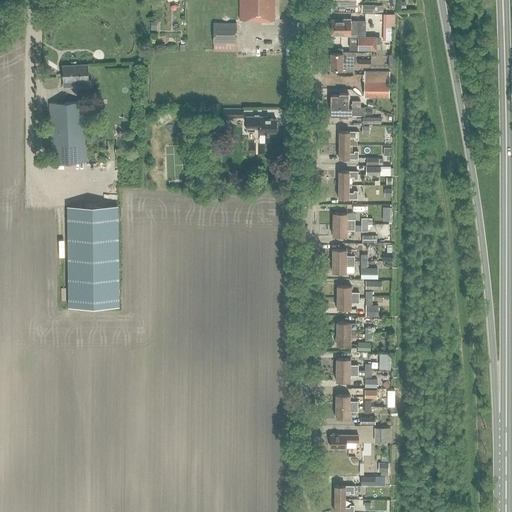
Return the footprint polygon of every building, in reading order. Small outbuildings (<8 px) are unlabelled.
[(239,0),(239,20),(274,21),(274,0),(239,0)] [(375,13),(375,4),(362,4),(362,13),(373,13),(375,13)] [(395,28),(395,14),(384,14),(383,28),(395,28)] [(351,21),(351,19),(343,19),(342,20),(331,20),(331,28),(358,28),(366,28),(366,21),(351,21)] [(236,49),(237,23),(214,22),(213,42),(221,43),(221,48),(236,49)] [(366,36),(366,28),(358,28),(331,28),(331,35),(342,35),(343,36),(351,36),(351,34),(358,34),(358,50),(376,50),(376,37),(365,37),(365,35),(366,36)] [(342,54),(331,53),(331,69),(345,70),(345,68),(354,68),(354,63),(356,63),(356,52),(342,52),(342,54)] [(88,82),(87,65),(62,66),(63,83),(88,82)] [(365,97),(390,97),(389,71),(364,71),(365,97)] [(331,95),(330,107),(360,107),(365,107),(368,107),(368,101),(352,101),(352,103),(350,104),(348,104),(349,93),(339,93),(339,95),(331,95)] [(86,162),(84,102),(50,103),(52,163),(86,162)] [(360,107),(330,107),(330,115),(339,115),(339,117),(348,117),(348,115),(365,115),(365,107),(360,107)] [(215,117),(213,122),(221,126),(223,121),(215,117)] [(269,132),(276,132),(276,119),(268,119),(268,117),(246,117),(246,129),(248,131),(254,131),(254,129),(259,129),(259,134),(269,134),(269,132)] [(193,120),(193,133),(203,133),(203,120),(193,120)] [(339,131),(339,145),(349,145),(357,145),(357,140),(358,140),(358,132),(349,131),(339,131)] [(339,145),(339,159),(358,159),(358,151),(354,151),(354,153),(349,153),(349,145),(339,145)] [(218,163),(219,155),(212,154),(211,162),(218,163)] [(380,174),(380,167),(366,167),(366,175),(380,176),(380,174)] [(380,174),(380,176),(390,176),(390,167),(380,167),(380,174)] [(339,171),(338,185),(349,185),(349,177),(354,177),(354,179),(358,179),(358,171),(339,171)] [(349,193),(349,185),(338,185),(338,199),(357,199),(358,191),(354,191),(353,193),(349,193)] [(101,206),(72,206),(72,254),(76,241),(89,242),(81,239),(81,235),(98,235),(83,231),(82,231),(85,221),(93,223),(96,216),(96,224),(97,224),(106,224),(106,214),(107,213),(107,208),(101,206)] [(111,303),(123,303),(122,206),(113,206),(113,208),(110,208),(110,215),(109,215),(109,220),(110,220),(110,225),(116,225),(116,231),(110,231),(110,242),(115,242),(115,251),(115,291),(111,291),(111,303)] [(333,213),(333,225),(355,225),(355,220),(347,219),(347,213),(333,213)] [(355,230),(355,225),(333,225),(333,236),(347,237),(347,230),(355,230)] [(332,249),(332,261),(354,261),(354,256),(346,256),(346,249),(332,249)] [(384,252),(384,260),(393,260),(393,252),(384,252)] [(332,261),(332,273),(354,273),(354,261),(332,261)] [(362,271),(362,278),(378,278),(378,269),(373,268),(373,271),(362,271)] [(366,289),(382,289),(382,281),(366,281),(366,289)] [(337,286),(337,297),(359,298),(359,292),(351,292),(351,286),(337,286)] [(359,303),(359,298),(337,297),(337,309),(351,309),(351,303),(359,303)] [(366,305),(366,316),(378,316),(378,305),(366,305)] [(337,322),(337,334),(356,334),(356,330),(351,330),(351,322),(337,322)] [(356,338),(356,334),(337,334),(336,345),(350,346),(351,338),(356,338)] [(359,351),(371,351),(371,343),(359,342),(359,351)] [(380,353),(380,368),(391,368),(391,353),(380,353)] [(336,358),(336,370),(358,370),(358,365),(350,365),(350,359),(336,358)] [(358,376),(358,370),(336,370),(336,382),(350,382),(350,376),(358,376)] [(377,379),(365,379),(365,388),(377,388),(377,379)] [(377,390),(365,390),(365,399),(377,399),(377,390)] [(336,395),(336,406),(358,407),(358,401),(350,401),(350,395),(336,395)] [(358,412),(358,407),(336,406),(336,418),(350,418),(350,412),(358,412)] [(376,427),(375,442),(391,442),(391,428),(376,427)] [(346,448),(346,443),(360,443),(360,435),(330,435),(330,448),(346,448)] [(379,472),(389,472),(389,464),(379,463),(379,472)] [(361,485),(376,485),(376,476),(362,476),(361,485)] [(335,486),(335,499),(345,500),(345,492),(350,492),(350,494),(354,494),(354,486),(335,486)] [(345,507),(345,500),(335,499),(334,511),(353,511),(354,505),(350,505),(350,507),(345,507)]
